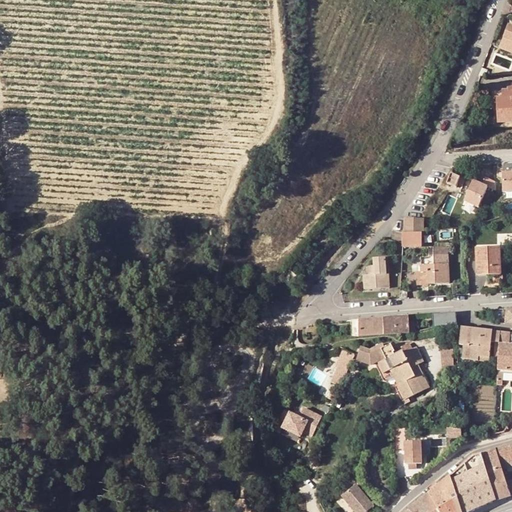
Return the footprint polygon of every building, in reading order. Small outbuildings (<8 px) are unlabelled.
[(509,52),(511,43),(511,26),(510,26),(502,49),(509,52)] [(511,190),(511,169),(501,171),(503,191),(511,190)] [(477,179),(492,187),(495,180),(480,172),(477,179)] [(457,188),(458,184),(461,178),(451,174),(447,184),(457,188)] [(472,178),(462,200),(479,208),(489,185),(472,178)] [(402,218),(403,232),(420,231),(421,231),(420,217),(402,218)] [(421,244),(420,231),(403,232),(402,232),(402,241),(402,245),(421,244)] [(449,284),(448,248),(433,249),(434,265),(421,266),(422,272),(417,272),(418,285),(428,285),(449,284)] [(488,276),(500,275),(499,248),(477,248),(478,276),(488,276)] [(373,275),(368,276),(362,276),(363,291),(389,289),(388,274),(385,275),(384,258),(372,259),(373,266),(373,275)] [(501,283),(500,275),(488,276),(489,284),(501,283)] [(511,325),(511,309),(493,310),(493,321),(493,322),(511,325)] [(431,315),(432,328),(446,328),(445,315),(445,314),(431,315)] [(445,315),(446,328),(456,328),(455,314),(445,315)] [(410,331),(410,317),(385,318),(386,336),(406,333),(406,332),(410,331)] [(372,319),(372,336),(383,337),(386,336),(385,318),(372,319)] [(359,320),(359,331),(359,336),(372,336),(372,319),(359,320)] [(435,342),(457,341),(457,327),(456,328),(446,328),(432,328),(435,342)] [(481,330),(460,327),(460,328),(460,345),(464,346),(481,348),(481,330)] [(500,342),(500,341),(500,331),(481,330),(481,348),(464,346),(463,359),(479,360),(479,356),(490,357),(491,342),(500,342)] [(510,332),(500,331),(500,341),(509,342),(510,332)] [(372,341),(407,341),(406,333),(386,336),(383,337),(372,336),(372,341)] [(364,347),(358,360),(372,368),(379,365),(384,376),(391,372),(403,400),(428,390),(417,365),(423,362),(417,348),(411,350),(403,353),(396,356),(390,343),(383,347),(381,344),(371,349),(364,347)] [(403,353),(411,350),(408,343),(400,347),(403,353)] [(511,344),(499,344),(497,369),(511,370),(511,344)] [(456,370),(455,346),(442,346),(443,370),(456,370)] [(345,384),(358,352),(348,348),(341,364),(342,364),(335,380),(345,384)] [(342,391),(335,387),(332,395),(339,399),(342,391)] [(321,420),(303,412),(299,421),(285,414),(281,424),(286,426),(283,432),(317,430),(321,420)] [(317,430),(283,432),(282,434),(300,442),(302,437),(311,442),(317,430)] [(430,455),(430,440),(422,440),(422,455),(430,455)] [(403,443),(405,465),(421,464),(419,441),(403,443)] [(511,462),(511,461),(511,445),(496,450),(501,465),(511,462)] [(507,483),(503,470),(501,465),(496,450),(481,454),(496,501),(511,496),(507,483)] [(481,454),(473,457),(466,464),(479,508),(496,501),(481,454)] [(511,462),(501,465),(503,470),(511,467),(511,462)] [(451,478),(461,511),(471,511),(479,508),(466,464),(451,478)] [(461,511),(451,478),(430,494),(440,511),(461,511)] [(356,485),(342,497),(355,511),(367,511),(374,507),(356,485)] [(440,511),(430,494),(409,510),(411,511),(440,511)]
